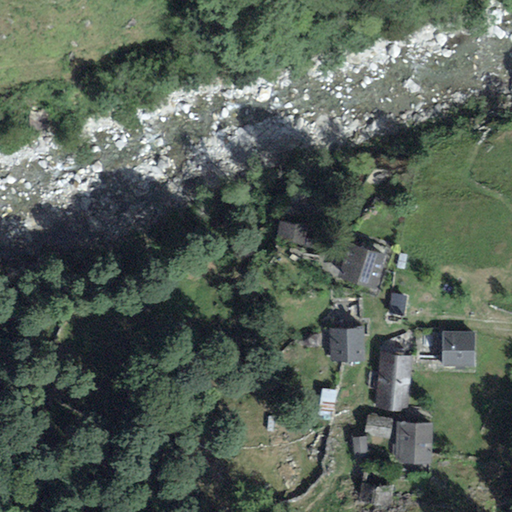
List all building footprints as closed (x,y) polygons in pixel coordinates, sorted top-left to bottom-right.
[(304,225),(279,222),(277,241),(303,244),(304,225)] [(375,291),(386,256),(350,245),(339,279),(375,291)] [(406,295),(391,293),(388,315),(403,317),(406,295)] [(329,328),(330,363),(365,361),(363,327),(329,328)] [(442,331),(441,367),(454,367),(454,370),(464,370),(464,367),(473,367),(473,331),(442,331)] [(411,356),(379,354),(375,409),(407,411),(411,356)] [(389,439),(392,419),(367,414),(364,434),(389,439)] [(432,424),(395,422),(394,463),(430,465),(432,424)]
